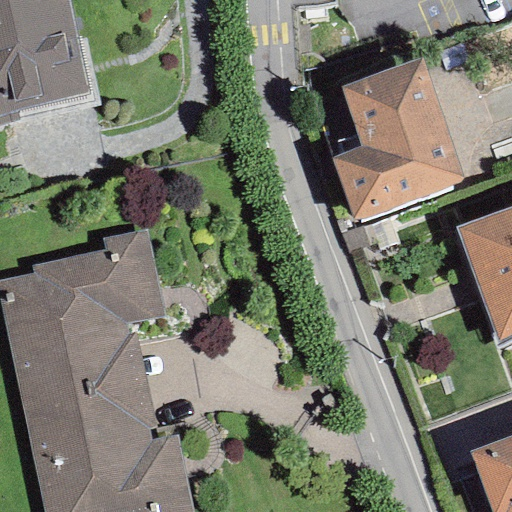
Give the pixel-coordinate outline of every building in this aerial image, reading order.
[(0,0),(0,109),(75,94),(54,0),(0,0)] [(360,222),(455,189),(418,82),(353,104),(373,161),(341,171),(360,222)] [(504,337),(511,334),(511,227),(470,242),(504,337)] [(124,348),(119,325),(147,319),(134,255),(36,275),(38,284),(3,292),(51,511),(181,511),(170,444),(143,449),(141,434),(150,432),(132,346),(124,348)] [(511,511),(511,460),(484,471),(498,511),(511,511)]
